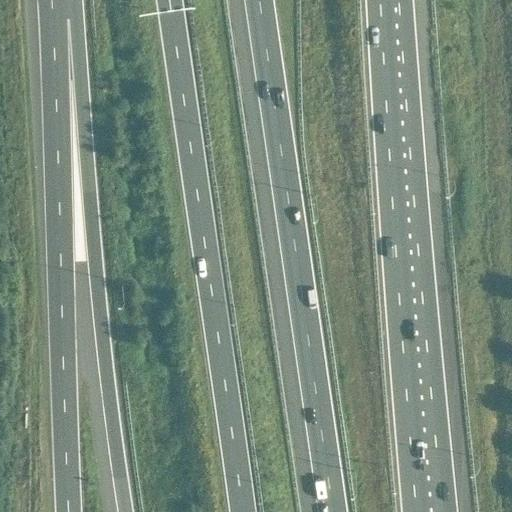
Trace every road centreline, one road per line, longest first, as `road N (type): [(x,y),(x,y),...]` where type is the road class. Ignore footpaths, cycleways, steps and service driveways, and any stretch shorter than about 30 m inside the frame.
road 1 (motorway): [(256,0),(330,511)]
road 2 (trunk): [(169,0),(242,511)]
road 3 (motorway): [(424,511),(388,0)]
road 4 (motorway): [(52,22),(95,261),(125,511)]
road 5 (motorway): [(52,22),(71,511)]
